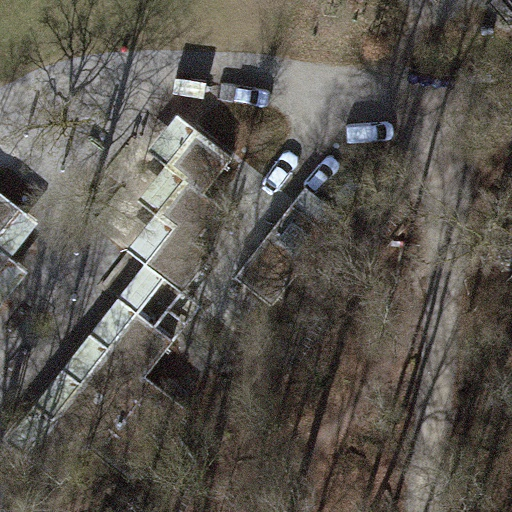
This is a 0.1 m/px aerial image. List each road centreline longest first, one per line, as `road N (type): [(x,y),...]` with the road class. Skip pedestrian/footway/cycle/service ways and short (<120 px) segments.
road 1 (track): [(0,117),(26,100),(140,68),(374,80),(432,125)]
road 2 (unknown): [(424,511),(445,264),(432,125)]
road 3 (track): [(511,100),(432,125),(344,244)]
road 4 (track): [(246,372),(124,511)]
